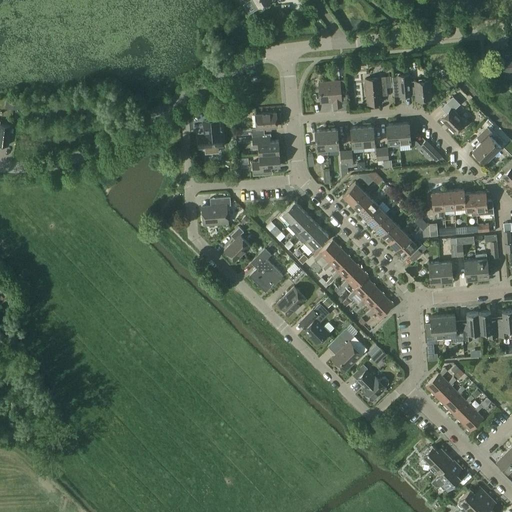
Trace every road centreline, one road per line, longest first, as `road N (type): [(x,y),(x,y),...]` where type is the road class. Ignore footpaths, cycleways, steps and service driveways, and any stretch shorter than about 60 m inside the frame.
road 1 (residential): [(404,385),(379,411),(363,410),(192,235),(189,189)]
road 2 (residential): [(511,206),(416,108),(293,118)]
road 3 (unclassified): [(0,167),(88,154),(182,96)]
road 4 (residential): [(413,299),(298,179)]
road 5 (residential): [(511,492),(404,385)]
road 6 (unclassified): [(481,31),(342,44)]
